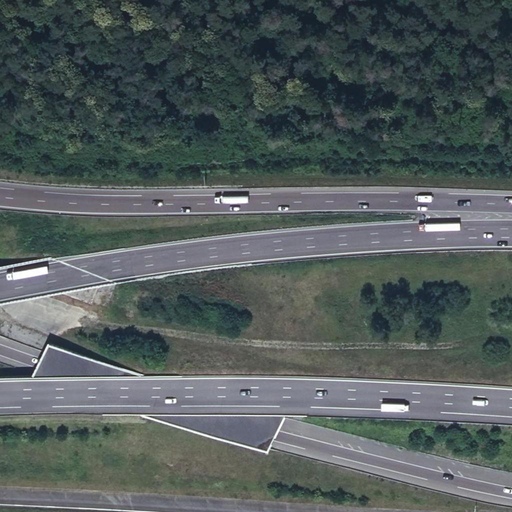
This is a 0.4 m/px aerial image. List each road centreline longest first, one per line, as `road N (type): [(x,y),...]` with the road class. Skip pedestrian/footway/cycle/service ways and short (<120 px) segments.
road 1 (motorway): [(0,344),(288,434),(511,487)]
road 2 (motorway): [(511,233),(316,242),(0,284)]
road 3 (motorway): [(0,393),(245,390),(511,403)]
road 4 (motorway): [(511,204),(162,208),(0,198)]
